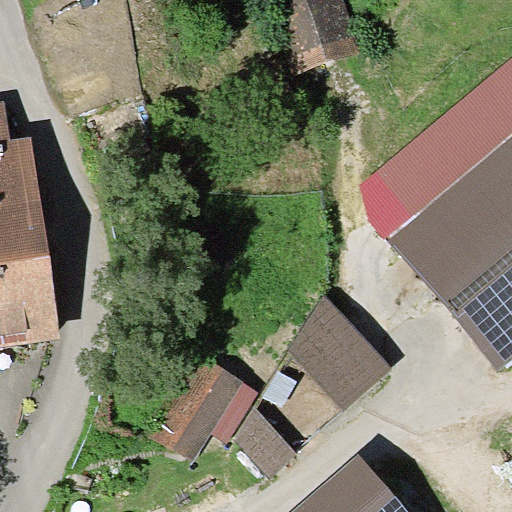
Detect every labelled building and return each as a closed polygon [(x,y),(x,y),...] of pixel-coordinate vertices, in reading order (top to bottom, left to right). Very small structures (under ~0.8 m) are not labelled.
[(263,0),(290,76),(361,52),(343,0),(263,0)] [(371,227),(387,240),(511,134),(511,60),(359,189),(371,227)] [(0,348),(61,340),(33,136),(10,139),(5,103),(0,103),(0,348)] [(511,134),(387,240),(498,371),(511,359),(511,134)] [(324,295),(288,352),(342,411),(393,368),(324,295)] [(197,354),(147,435),(193,463),(211,433),(228,444),(259,392),(197,354)] [(254,406),(233,438),(270,478),(298,454),(254,406)] [(410,511),(359,453),(290,511),(410,511)]
